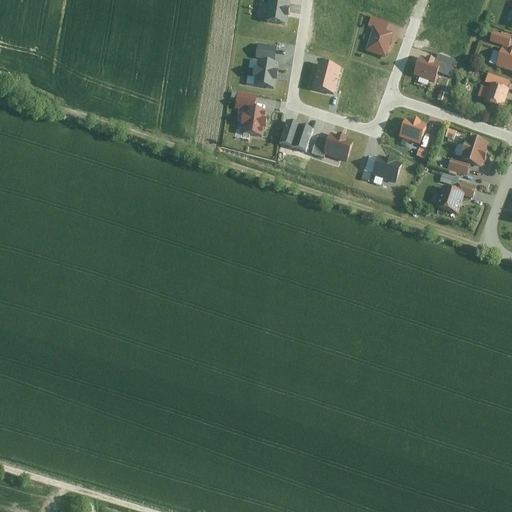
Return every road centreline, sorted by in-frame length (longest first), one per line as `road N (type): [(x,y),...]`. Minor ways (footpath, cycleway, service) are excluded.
road 1 (track): [(492,242),(64,108)]
road 2 (residential): [(388,98),(367,129),(293,105),(307,0)]
road 3 (track): [(142,511),(0,469)]
road 4 (residential): [(388,98),(511,138)]
